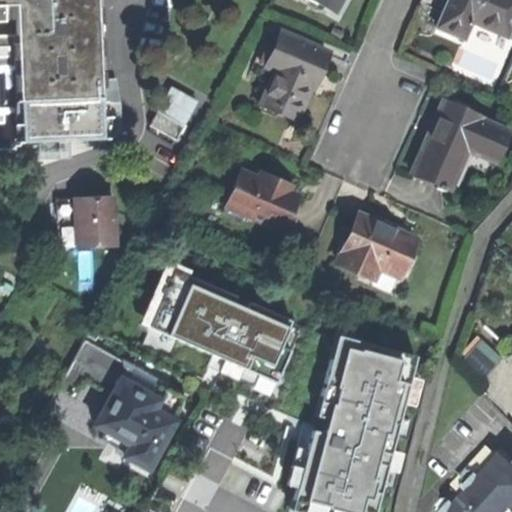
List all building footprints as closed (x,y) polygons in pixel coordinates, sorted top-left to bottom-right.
[(41,139),(38,100),(55,98),(55,115),(87,115),(87,99),(99,98),(95,0),(0,0),(0,147),(19,146),(21,144),(37,142),(41,139)] [(307,0),(332,14),(339,0),(307,0)] [(505,39),(511,23),(511,0),(446,0),(433,29),(463,43),(471,24),(505,39)] [(326,53),(280,33),(264,66),(275,70),(260,103),(296,118),(308,88),(315,90),(319,82),(323,73),(318,71),(326,53)] [(425,139),(409,174),(423,180),(423,183),(444,192),(445,189),(450,192),(469,152),(497,164),(511,133),(482,121),(483,118),(442,100),(425,139)] [(149,127),(175,142),(182,128),(157,114),(149,127)] [(258,179),(241,171),(222,212),(242,220),(244,215),(283,232),(299,197),(289,193),(279,189),(282,182),(271,177),(261,173),(258,179)] [(292,186),(282,182),(279,189),(289,193),(292,186)] [(58,248),(114,246),(112,198),(93,198),(56,200),(58,248)] [(128,215),(117,233),(137,245),(147,226),(128,215)] [(366,219),(358,216),(336,264),(372,280),(377,268),(399,278),(415,241),(366,219)] [(139,324),(148,328),(173,271),(187,277),(189,271),(166,261),(139,324)] [(279,347),(290,321),(248,303),(245,310),(232,304),(235,297),(187,277),(173,271),(148,328),(212,355),(215,348),(228,354),(225,362),(257,376),(274,383),(288,351),(279,347)] [(337,330),(329,359),(340,362),(346,339),(357,342),(358,336),(337,330)] [(372,511),(379,488),(389,451),(393,436),(397,418),(401,404),(408,377),(414,356),(357,342),(346,339),(340,362),(329,359),(319,397),(330,399),(325,419),(323,426),(321,433),(311,430),(296,488),(290,511),(292,511),(372,511)] [(82,383),(109,397),(119,379),(120,380),(125,371),(123,361),(85,340),(57,390),(73,399),(82,383)] [(481,382),(500,359),(479,340),(460,362),(481,382)] [(213,369),(220,372),(225,362),(228,354),(215,348),(212,355),(207,366),(213,369)] [(165,384),(123,361),(125,371),(120,380),(156,400),(164,386),(165,384)] [(253,386),(257,376),(225,362),(220,372),(253,386)] [(419,380),(408,377),(401,404),(412,406),(419,380)] [(109,397),(93,425),(104,432),(100,439),(113,446),(125,453),(122,456),(146,470),(173,421),(171,421),(184,397),(164,386),(156,400),(120,380),(119,379),(109,397)] [(314,416),(325,419),(330,399),(319,397),(314,416)] [(409,421),(397,418),(393,436),(404,439),(409,421)] [(285,485),(296,488),(311,430),(312,426),(301,423),(285,485)] [(511,511),(511,460),(501,450),(446,511),(511,511)] [(400,454),(389,451),(379,488),(390,491),(400,454)]
